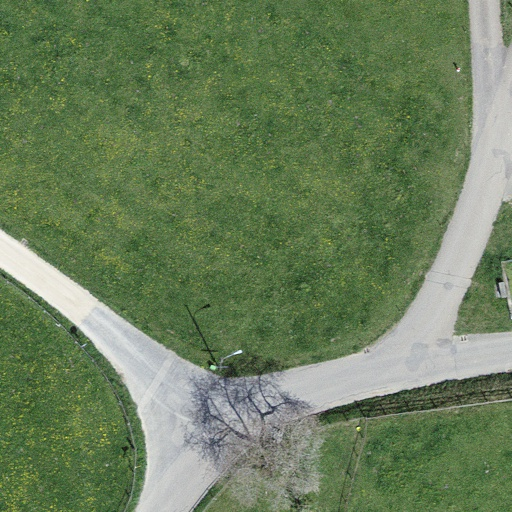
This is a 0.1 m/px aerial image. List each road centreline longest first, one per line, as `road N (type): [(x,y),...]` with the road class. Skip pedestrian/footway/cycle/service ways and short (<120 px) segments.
road 1 (residential): [(157,511),(207,430),(263,396),(331,376),(511,350)]
road 2 (track): [(415,366),(511,119)]
road 3 (track): [(511,160),(499,148),(482,0)]
road 4 (track): [(88,315),(207,430)]
